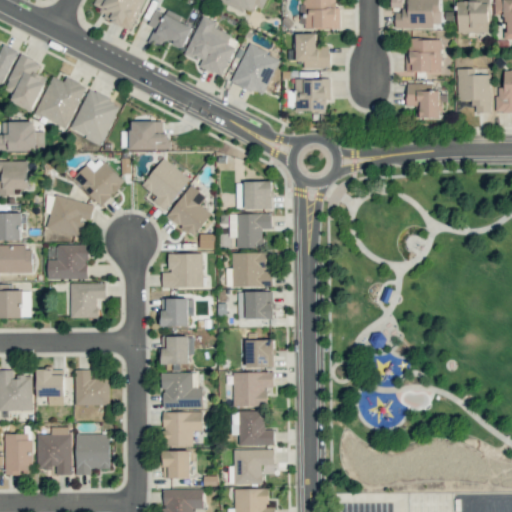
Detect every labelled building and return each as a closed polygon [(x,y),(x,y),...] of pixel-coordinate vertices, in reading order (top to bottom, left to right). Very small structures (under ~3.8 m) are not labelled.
[(94,0),(93,5),(102,9),(98,16),(131,30),(143,0),(94,0)] [(265,0),(220,0),(250,15),(255,5),(261,8),(265,0)] [(300,28),(339,27),(339,7),(335,7),(335,0),(303,0),(304,3),(300,4),(300,28)] [(439,0),(390,0),(391,9),(395,9),(395,28),(435,28),(435,27),(439,27),(439,0)] [(503,39),(511,38),(511,0),(493,0),(494,15),(503,15),(503,39)] [(458,33),(489,32),(489,1),(457,2),(458,33)] [(192,28),(180,21),(182,17),(168,10),(165,15),(155,9),(146,26),(153,30),(146,41),(161,49),(165,41),(181,49),(192,28)] [(185,53),(201,60),(198,66),(221,76),(237,39),(212,28),(215,21),(201,15),(185,53)] [(317,33),(295,33),(296,61),(303,60),(303,68),(330,67),(329,46),(317,46),(317,33)] [(406,70),(440,71),(441,39),(407,38),(406,70)] [(0,85),(1,86),(17,50),(2,44),(0,48),(0,85)] [(232,82),(264,95),(279,56),(246,44),(232,82)] [(31,111),(46,77),(36,73),(40,62),(20,53),(4,89),(13,94),(9,102),(31,111)] [(491,112),(490,74),(474,74),(474,68),(456,68),(457,100),(473,100),(473,112),(491,112)] [(511,69),(503,70),(503,87),(496,87),(496,111),(511,111),(511,69)] [(34,113),(66,128),(86,85),(66,76),(64,81),(52,75),(34,113)] [(330,79),(295,78),(294,110),(326,111),(326,99),(330,99),(330,79)] [(415,117),(442,117),(442,92),(432,92),(432,82),(406,83),(407,105),(415,105),(415,117)] [(101,144),(120,103),(88,89),(70,129),(101,144)] [(169,149),(170,132),(162,132),(162,121),(130,120),(129,148),(169,149)] [(44,131),(33,131),(33,121),(2,121),(2,135),(0,135),(0,149),(44,149),(44,131)] [(73,178),(100,206),(124,182),(98,154),(73,178)] [(190,179),(163,157),(141,184),(156,196),(152,201),(163,210),(190,179)] [(28,188),(27,160),(0,160),(0,195),(14,195),(14,188),(28,188)] [(272,181),(244,181),(244,208),(271,209),(272,181)] [(193,237),(211,213),(199,204),(206,196),(190,184),(166,216),(193,237)] [(84,236),(90,202),(53,195),(47,229),(84,236)] [(0,239),(21,240),(21,212),(0,212),(0,239)] [(236,247),(263,247),(262,229),(271,229),(271,213),(228,214),(229,237),(235,236),(236,247)] [(0,244),(0,272),(32,273),(32,245),(0,244)] [(88,244),(56,244),(56,259),(48,259),(48,278),(88,279),(88,244)] [(265,252),(231,252),(232,287),(272,286),(272,270),(265,270),(265,252)] [(162,287),(202,287),(202,253),(168,253),(168,272),(162,271),(162,287)] [(70,317),(97,317),(97,299),(106,299),(105,282),(70,283),(70,317)] [(30,290),(0,290),(0,317),(31,317),(30,290)] [(273,318),(273,291),(237,291),(238,318),(273,318)] [(188,326),(188,298),(161,298),(161,326),(188,326)] [(161,364),(188,363),(188,354),(193,354),(193,336),(161,336),(161,364)] [(274,366),(273,339),(244,340),(245,367),(274,366)] [(0,409),(31,410),(32,375),(13,375),(13,370),(0,369),(0,409)] [(74,404),(108,405),(109,379),(90,378),(90,369),(75,369),(74,404)] [(272,371),(232,372),(233,406),(267,406),(266,387),(273,387),(272,371)] [(202,407),(202,387),(192,387),(192,372),(161,372),(162,408),(202,407)] [(239,445),(274,444),(273,429),(264,429),(264,410),(239,411),(239,445)] [(202,412),(163,411),(162,445),(192,445),(192,431),(202,431),(202,412)] [(70,426),(50,427),(50,434),(37,434),(37,469),(56,468),(56,474),(71,474),(70,426)] [(32,433),(5,433),(4,473),(31,474),(32,433)] [(76,433),(75,474),(91,474),(91,468),(109,468),(110,434),(76,433)] [(234,484),(262,483),(262,473),(273,473),(273,448),(233,449),(234,484)] [(190,450),(163,450),(162,478),(189,478),(190,450)] [(203,508),(203,488),(162,489),(162,511),(192,511),(193,508),(203,508)] [(268,488),(234,488),(233,511),(274,511),(275,506),(267,506),(268,488)]
